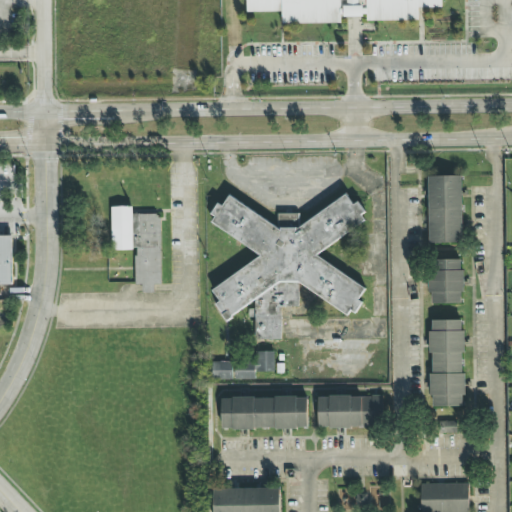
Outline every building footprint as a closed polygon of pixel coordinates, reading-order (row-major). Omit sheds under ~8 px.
[(244,0),(244,12),(282,12),(282,24),(340,24),(340,16),(366,16),(366,21),(418,21),(418,8),(441,8),(441,0),(244,0)] [(429,244),(463,243),(461,176),(427,177),(429,244)] [(298,284),(348,314),(359,308),(362,303),(362,285),(313,255),(364,223),(364,211),(359,203),(352,203),(347,195),(298,226),(298,213),(277,213),(277,226),(228,196),(223,204),(216,204),(213,210),(213,224),(234,237),(232,237),(263,256),(211,289),(218,301),(216,305),(225,320),(254,302),(255,340),(281,339),(280,307),(298,307),(298,284)] [(111,207),(112,250),(133,250),(132,207),(111,207)] [(160,285),(161,214),(134,214),(134,285),(142,285),(142,293),(154,293),(154,285),(160,285)] [(12,236),(0,236),(0,285),(13,285),(12,236)] [(462,303),(462,292),(464,292),(464,270),(461,270),(461,259),(430,260),(431,304),(462,303)] [(430,407),(464,407),(463,320),(431,320),(431,375),(430,375),(430,407)] [(274,352),(256,352),(256,362),(212,363),(212,380),(255,379),(255,372),(274,372),(274,352)] [(383,397),(318,396),(318,428),(383,428),(383,397)] [(221,430),(308,430),(308,398),(222,398),(221,430)] [(457,433),(457,422),(441,422),(441,433),(457,433)] [(421,485),(421,511),(469,511),(469,484),(421,485)] [(280,511),(280,488),(213,490),(214,511),(280,511)] [(367,494),(356,495),(357,511),(368,511),(367,494)]
